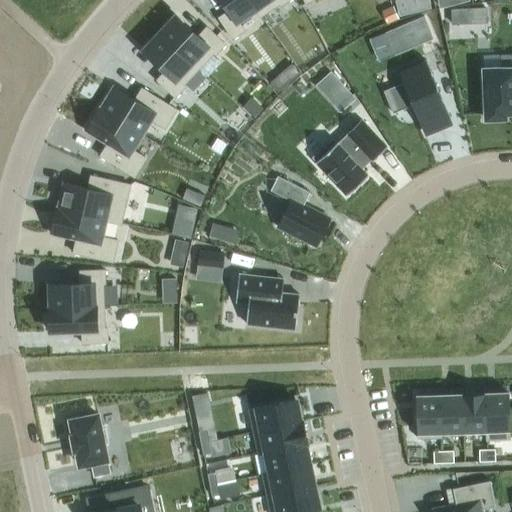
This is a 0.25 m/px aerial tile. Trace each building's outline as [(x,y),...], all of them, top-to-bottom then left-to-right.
[(248,0),(220,0),(228,11),(218,18),(232,39),(243,31),(237,21),(254,9),(248,0)] [(248,0),(254,9),(260,17),(279,4),(280,6),(288,0),(248,0)] [(466,10),(451,10),(452,24),(467,24),(466,10)] [(175,16),(159,34),(198,69),(213,53),(215,55),(224,45),(206,28),(197,37),(175,16)] [(159,34),(143,51),(165,71),(156,80),(174,98),(184,87),(182,86),(198,69),(159,34)] [(500,69),(483,70),(485,120),(504,119),(504,114),(511,113),(511,54),(500,55),(500,69)] [(403,83),(383,92),(392,113),(412,105),(418,121),(434,115),(441,130),(450,126),(452,126),(425,60),(398,71),(403,83)] [(113,87),(99,109),(141,136),(151,121),(164,129),(175,110),(141,89),(134,100),(113,87)] [(99,109),(85,131),(106,145),(99,156),(134,177),(145,159),(132,150),(141,136),(99,109)] [(324,146),(311,158),(315,162),(315,163),(345,196),(367,176),(359,167),(369,157),(372,161),(386,148),(360,120),(346,134),(337,143),(336,142),(328,150),(324,146)] [(63,184),(57,209),(106,221),(120,224),(129,185),(90,176),(87,190),(63,184)] [(277,177),(270,191),(291,202),(278,227),(314,246),(320,235),(328,219),(302,206),(309,193),(277,177)] [(57,209),(51,234),(75,240),(72,253),(112,262),(117,241),(102,237),(106,221),(57,209)] [(79,284),(49,285),(50,308),(103,306),(102,284),(104,284),(104,270),(79,271),(79,284)] [(238,275),(235,302),(248,303),(245,324),(295,330),(299,295),(282,293),(283,279),(238,275)] [(50,308),(49,308),(50,333),(81,331),(82,344),(107,343),(106,329),(104,329),(103,306),(50,308)] [(344,388),(319,391),(322,415),(347,412),(344,388)] [(485,432),(485,441),(509,441),(508,392),(484,393),(485,432)] [(484,393),(461,394),(463,433),(485,432),(484,393)] [(461,394),(438,395),(440,433),(441,433),(463,433),(461,394)] [(438,395),(415,396),(416,439),(441,438),(441,433),(440,433),(438,395)] [(295,400),(248,410),(253,432),(300,423),(299,422),(295,400)] [(97,415),(70,421),(73,436),(71,436),(74,451),(76,451),(79,466),(91,463),(94,477),(109,474),(103,445),(107,444),(104,430),(100,430),(97,415)] [(300,423),(253,432),(257,455),(265,453),(265,452),(304,444),(304,445),(306,445),(301,421),(299,422),(300,423)] [(206,431),(198,432),(200,444),(208,442),(206,431)] [(208,442),(200,444),(202,455),(211,453),(208,442)] [(304,444),(265,452),(265,453),(269,472),(269,473),(309,465),(308,462),(304,445),(304,444)] [(486,450),(478,450),(478,462),(486,462),(486,450)] [(494,450),(486,450),(486,462),(494,462),(494,450)] [(453,451),(442,452),(443,464),(453,463),(453,451)] [(442,452),(432,452),(433,464),(443,464),(442,452)] [(269,472),(261,474),(266,496),(313,486),(309,467),(310,467),(309,462),(308,462),(309,465),(269,473),(269,472)] [(215,473),(207,475),(209,486),(217,484),(215,473)] [(455,504),(431,509),(431,511),(482,511),(482,510),(495,508),(490,481),(452,489),(455,504)] [(217,484),(209,486),(211,497),(219,496),(217,484)] [(313,486),(266,496),(269,511),(299,511),(318,508),(313,486)] [(109,511),(103,511),(139,511),(138,506),(150,504),(146,487),(105,496),(109,511)]
